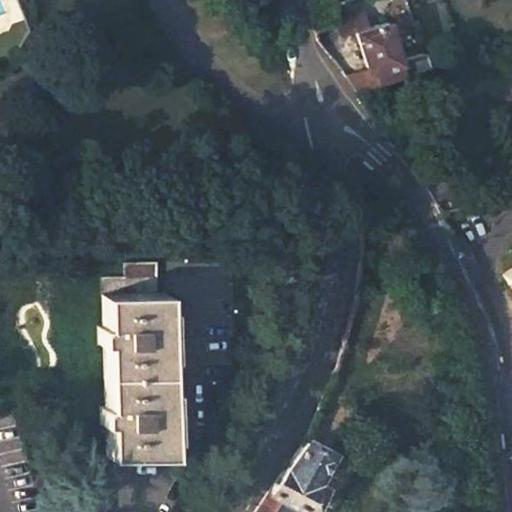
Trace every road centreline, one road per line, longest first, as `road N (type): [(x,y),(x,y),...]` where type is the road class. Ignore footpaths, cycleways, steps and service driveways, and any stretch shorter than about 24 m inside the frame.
road 1 (unclassified): [(325,108),(371,141),(408,190),(478,327),(497,511)]
road 2 (unclassified): [(325,108),(334,232),(314,339),(227,511)]
road 3 (unknown): [(408,190),(462,102),(477,89),(511,89)]
